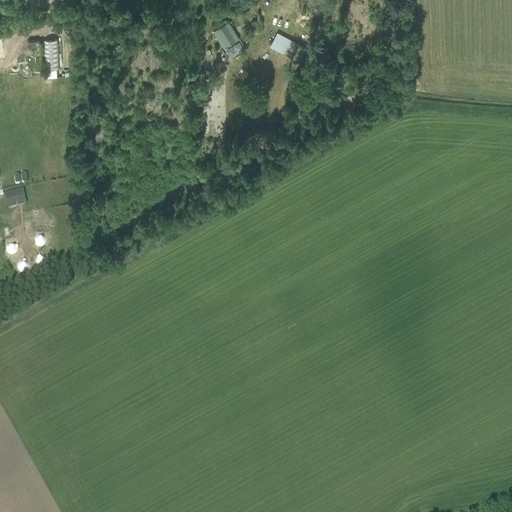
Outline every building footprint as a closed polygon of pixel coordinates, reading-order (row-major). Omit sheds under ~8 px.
[(212,31),(222,49),(239,39),(229,22),(212,31)] [(270,47),(296,61),(305,45),(279,31),(270,47)] [(58,69),(57,39),(44,40),(46,69),(58,69)] [(5,209),(24,204),(20,189),(1,195),(5,209)] [(40,235),(34,239),(39,246),(45,242),(40,235)]
